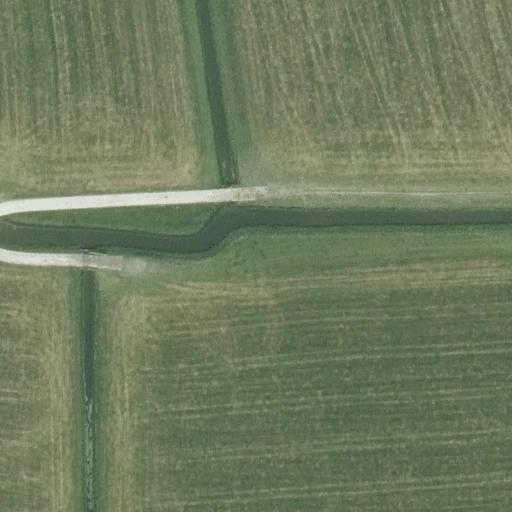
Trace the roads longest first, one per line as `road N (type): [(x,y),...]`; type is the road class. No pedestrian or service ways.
road 1 (track): [(0,210),(256,193),(511,189)]
road 2 (track): [(0,254),(122,264)]
